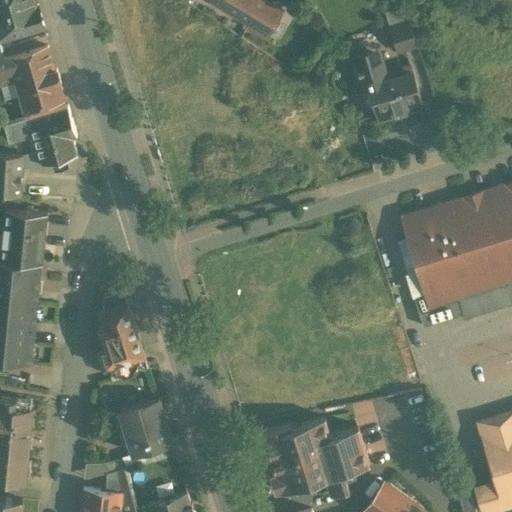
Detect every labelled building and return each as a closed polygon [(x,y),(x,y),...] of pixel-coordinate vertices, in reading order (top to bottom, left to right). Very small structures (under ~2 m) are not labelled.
[(0,0),(0,36),(10,33),(11,33),(31,27),(30,27),(44,23),(37,2),(35,3),(34,0),(0,0)] [(122,0),(146,89),(191,77),(169,0),(122,0)] [(281,7),(269,0),(216,0),(267,30),(281,7)] [(409,18),(389,24),(397,49),(417,43),(409,18)] [(200,67),(274,111),(278,105),(301,118),(321,83),(225,26),(200,67)] [(48,43),(9,54),(9,55),(15,77),(24,107),(63,95),(59,81),(61,81),(56,65),(54,66),(48,43)] [(2,46),(0,46),(0,81),(15,77),(9,55),(5,56),(2,46)] [(412,68),(386,76),(379,52),(356,59),(358,64),(356,67),(358,74),(361,76),(364,83),(363,83),(368,102),(374,100),(379,118),(381,117),(380,115),(406,107),(407,109),(423,104),(412,68)] [(67,102),(28,114),(33,130),(42,160),(77,150),(72,133),(76,132),(67,102)] [(28,114),(4,121),(9,137),(18,135),(33,130),(28,114)] [(33,130),(18,135),(22,152),(23,152),(22,166),(42,160),(33,130)] [(22,152),(0,150),(0,191),(20,193),(22,166),(23,152),(22,152)] [(511,177),(404,203),(412,235),(402,237),(416,292),(429,289),(433,305),(451,301),(455,314),(511,300),(511,177)] [(20,193),(0,191),(0,203),(6,204),(19,205),(20,193)] [(19,205),(6,204),(0,255),(34,258),(42,259),(48,209),(19,205)] [(42,259),(34,258),(0,255),(0,254),(0,354),(32,358),(42,259)] [(120,288),(117,288),(106,292),(103,294),(102,299),(104,305),(101,307),(101,310),(105,322),(99,324),(104,340),(98,342),(105,365),(109,363),(112,375),(147,364),(144,352),(126,293),(124,289),(120,288)] [(321,390),(349,357),(274,294),(238,337),(274,367),(282,358),(321,390)] [(404,305),(366,315),(387,395),(425,385),(404,305)] [(15,395),(0,393),(0,474),(24,477),(31,405),(14,403),(15,395)] [(158,395),(120,407),(133,451),(172,440),(171,438),(170,438),(163,415),(164,414),(158,395)] [(511,408),(478,419),(496,480),(477,486),(477,485),(475,486),(483,511),(511,502),(511,408)] [(324,415),(291,425),(290,421),(262,430),(280,488),(325,475),(330,491),(349,485),(344,469),(369,461),(357,425),(330,433),(324,415)] [(124,454),(104,459),(107,470),(127,465),(124,454)] [(138,511),(127,465),(113,468),(118,489),(122,489),(120,509),(138,511)] [(118,489),(113,468),(107,470),(106,470),(106,487),(118,489)] [(420,511),(424,507),(386,480),(367,507),(373,511),(420,511)] [(106,487),(83,485),(80,511),(119,511),(120,509),(122,489),(118,489),(106,487)] [(186,489),(148,501),(151,511),(194,511),(191,501),(190,501),(186,489)] [(469,490),(458,494),(463,511),(471,511),(475,511),(476,511),(469,490)] [(20,511),(22,498),(0,495),(0,511),(20,511)]
